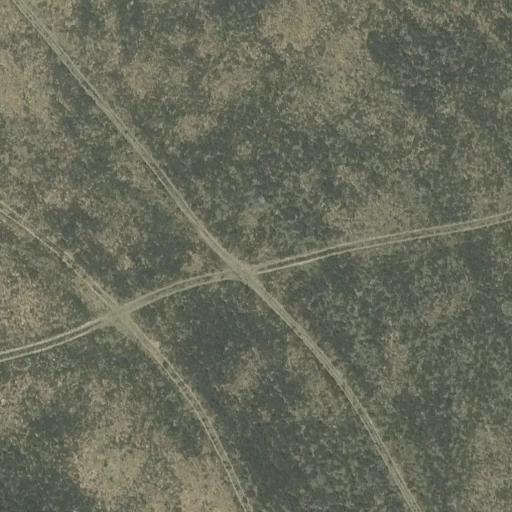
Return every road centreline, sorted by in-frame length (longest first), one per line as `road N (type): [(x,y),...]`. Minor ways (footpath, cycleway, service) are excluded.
road 1 (track): [(413,511),(340,382),(204,236),(15,0)]
road 2 (track): [(0,357),(238,274),(511,212)]
road 3 (track): [(247,511),(181,381),(96,289),(0,208)]
